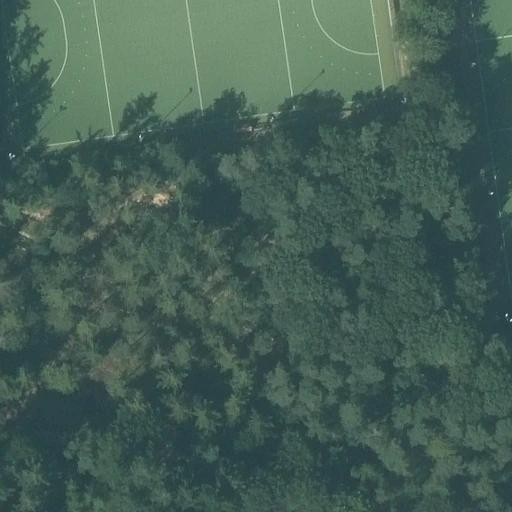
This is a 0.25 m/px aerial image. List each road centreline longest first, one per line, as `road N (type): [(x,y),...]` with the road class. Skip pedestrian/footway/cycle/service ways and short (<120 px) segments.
road 1 (track): [(218,462),(0,432)]
road 2 (track): [(218,462),(288,476),(368,511)]
